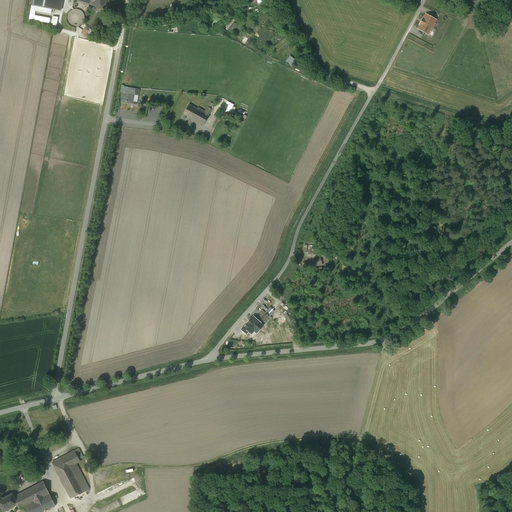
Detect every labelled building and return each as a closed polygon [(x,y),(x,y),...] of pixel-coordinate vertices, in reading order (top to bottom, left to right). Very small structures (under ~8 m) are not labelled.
[(62,0),(34,0),(33,6),(61,11),(62,0)] [(72,0),(89,6),(89,7),(101,11),(104,0),(72,0)] [(421,25),(419,29),(428,34),(429,31),(430,31),(434,24),(433,23),(435,20),(426,15),(424,19),(423,18),(420,25),(421,25)] [(224,28),(227,30),(234,22),(235,21),(232,18),(224,28)] [(234,22),(227,30),(230,33),(236,24),(234,22)] [(87,35),(92,29),(90,27),(89,29),(87,27),(83,32),(87,35)] [(295,60),(290,56),(285,61),(290,66),(295,60)] [(124,87),(123,89),(129,90),(135,91),(134,95),(133,101),(133,104),(137,105),(140,90),(124,87)] [(129,90),(123,89),(123,92),(121,102),(131,104),(131,101),(132,95),(132,94),(128,94),(129,90)] [(197,109),(189,105),(184,114),(204,125),(210,114),(212,110),(208,107),(205,111),(198,107),(197,109)] [(235,109),(233,115),(243,120),(246,113),(235,109)] [(302,268),(321,265),(320,259),(301,262),(302,268)] [(271,302),(275,298),(269,292),(265,297),(271,302)] [(288,309),(282,303),(276,309),(282,315),(288,309)] [(270,315),(264,308),(259,313),(266,319),(270,315)] [(267,329),(254,319),(246,328),(253,333),(256,329),(263,335),(267,329)] [(79,448),(52,462),(71,498),(84,492),(69,464),(75,461),(83,457),(79,448)] [(75,461),(69,464),(84,492),(89,489),(75,461)] [(43,481),(14,496),(17,504),(20,509),(23,507),(50,494),(43,481)] [(0,505),(3,511),(17,504),(14,496),(12,493),(8,495),(8,494),(1,498),(1,499),(0,499),(0,505)] [(50,494),(23,507),(24,509),(26,511),(43,511),(56,506),(50,494)]
